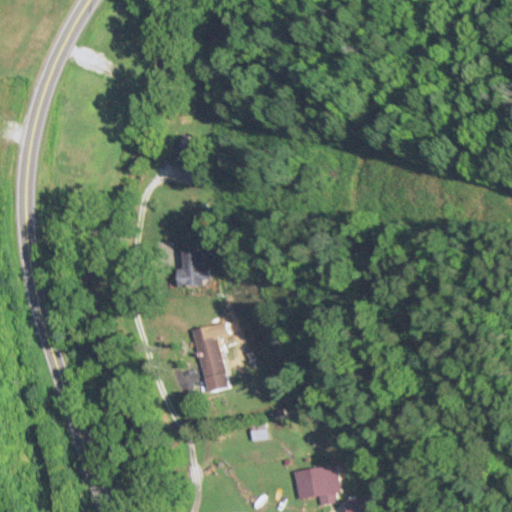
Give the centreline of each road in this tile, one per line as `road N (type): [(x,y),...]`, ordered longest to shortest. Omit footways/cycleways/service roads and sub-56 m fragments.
road 1 (secondary): [(102,511),(37,318),(20,215),(39,86),(83,0)]
road 2 (residential): [(187,511),(187,448),(153,385),(128,300)]
